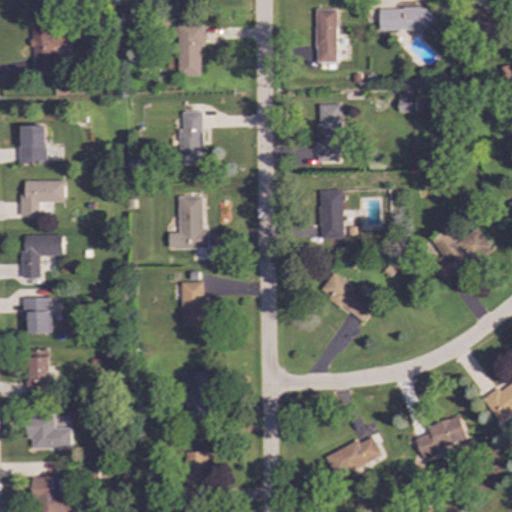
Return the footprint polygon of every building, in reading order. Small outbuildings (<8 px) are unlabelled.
[(435,30),(435,8),(378,9),(379,31),(435,30)] [(502,11),(485,10),(485,9),(472,8),(471,37),(501,38),(502,11)] [(335,9),(315,10),(316,63),(336,62),(335,9)] [(55,71),(53,48),(67,47),(66,32),(52,33),(51,22),(31,23),(34,73),(55,71)] [(200,77),(202,25),(178,24),(177,76),(200,77)] [(415,112),(415,92),(398,93),(399,112),(415,112)] [(316,105),(318,161),(340,161),(339,104),(316,105)] [(201,112),(182,112),(182,130),(178,130),(179,164),(201,164),(201,112)] [(45,125),(19,126),(20,163),(47,162),(45,125)] [(24,181),(25,195),(19,195),(20,216),(38,216),(38,203),(64,202),(63,181),(24,181)] [(342,239),(340,190),(318,191),(319,239),(342,239)] [(201,230),(201,196),(177,197),(178,233),(167,233),(168,249),(207,248),(207,230),(201,230)] [(430,240),(441,257),(430,264),(442,281),(490,248),(477,228),(457,242),(447,228),(430,240)] [(62,235),(22,236),(22,278),(39,278),(39,256),(62,256),(62,235)] [(360,323),(374,305),(333,272),(319,290),(360,323)] [(181,326),(207,326),(206,296),(202,296),(202,282),(180,283),(181,326)] [(23,321),(27,321),(28,334),(50,333),(49,298),(22,298),(23,321)] [(28,351),(29,381),(26,381),(26,396),(49,395),(49,350),(28,351)] [(185,372),(186,421),(209,420),(208,371),(185,372)] [(482,399),(498,422),(511,412),(511,381),(499,391),(497,388),(482,399)] [(70,428),(53,428),(53,415),(25,415),(25,439),(30,439),(30,449),(70,449),(70,428)] [(420,456),(466,441),(458,416),(426,426),(428,433),(414,438),(420,456)] [(380,456),(371,437),(359,443),(357,440),(324,456),(335,478),(380,456)] [(205,452),(184,452),(186,501),(207,500),(205,452)] [(73,511),(73,492),(56,492),(56,477),(32,477),(32,511),(73,511)]
